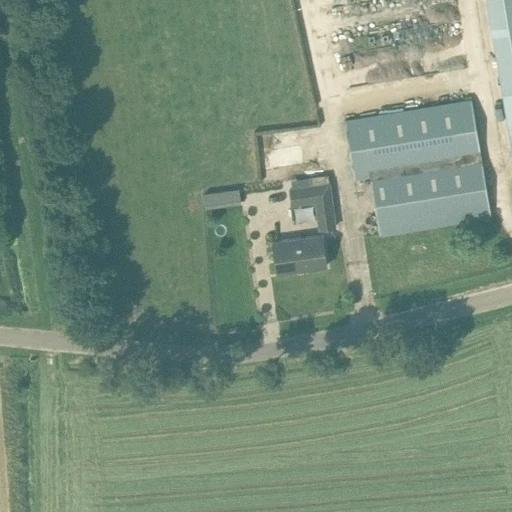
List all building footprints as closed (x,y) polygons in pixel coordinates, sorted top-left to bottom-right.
[(511,0),(486,0),(511,149),(511,0)] [(439,94),(344,110),(365,236),(379,234),(446,223),(446,224),(448,224),(447,222),(457,221),(466,219),(486,216),(491,215),(492,215),(488,194),(486,183),(488,183),(487,181),(486,182),(484,170),(467,164),(451,167),(439,94)] [(308,184),(288,186),(291,205),(317,201),(321,227),(335,225),(328,174),(307,177),(308,184)] [(201,192),(203,207),(240,202),(238,187),(201,192)] [(326,266),(321,233),(273,239),(278,273),(326,266)]
